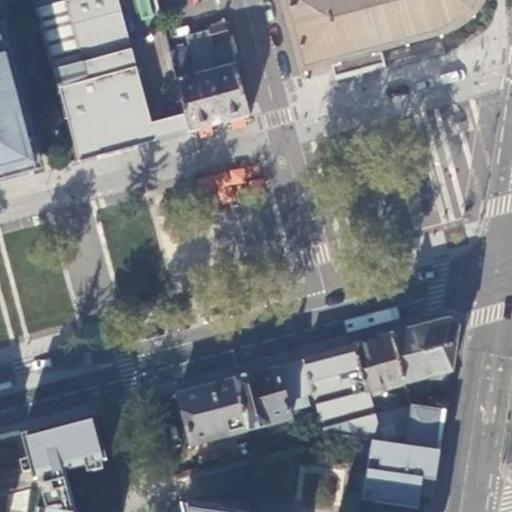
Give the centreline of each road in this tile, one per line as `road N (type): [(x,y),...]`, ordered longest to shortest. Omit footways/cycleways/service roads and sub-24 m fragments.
road 1 (residential): [(281,135),(0,213)]
road 2 (primary): [(500,268),(461,511)]
road 3 (residential): [(281,135),(511,76)]
road 4 (primary): [(332,314),(117,371)]
road 5 (residential): [(332,314),(281,135)]
road 6 (primary): [(500,268),(332,314)]
road 7 (residential): [(281,135),(245,0)]
road 8 (primary): [(117,371),(106,357),(57,357),(0,376)]
road 9 (primary): [(117,371),(99,384),(0,411)]
